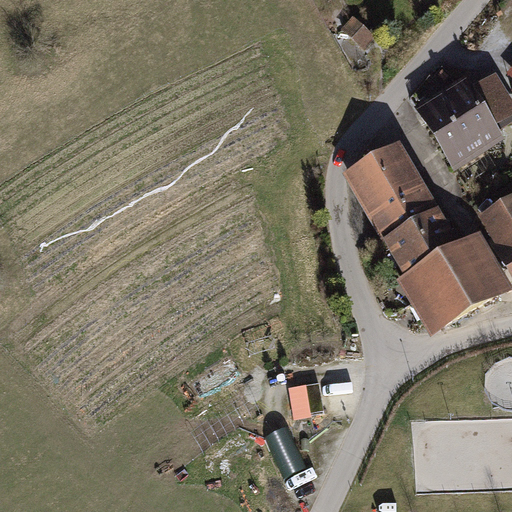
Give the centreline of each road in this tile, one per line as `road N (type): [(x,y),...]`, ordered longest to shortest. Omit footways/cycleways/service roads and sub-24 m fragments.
road 1 (residential): [(482,0),(341,162),(336,207),(346,256),(399,375)]
road 2 (unclassified): [(328,511),(363,431),(399,375)]
road 3 (unclassified): [(399,375),(511,327)]
